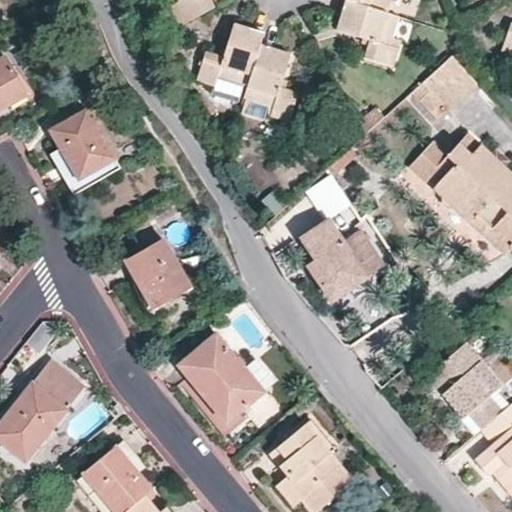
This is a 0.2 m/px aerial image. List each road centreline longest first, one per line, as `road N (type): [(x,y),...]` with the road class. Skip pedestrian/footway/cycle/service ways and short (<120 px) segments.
road 1 (residential): [(458,511),(271,287),(223,184),(132,67),(105,0)]
road 2 (residential): [(69,271),(148,407),(235,511)]
road 3 (residential): [(6,152),(69,271)]
